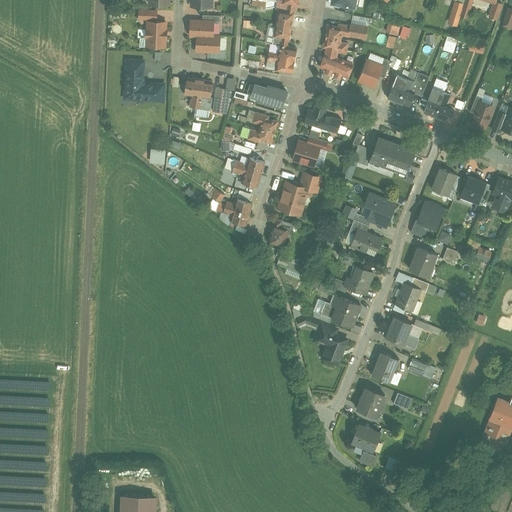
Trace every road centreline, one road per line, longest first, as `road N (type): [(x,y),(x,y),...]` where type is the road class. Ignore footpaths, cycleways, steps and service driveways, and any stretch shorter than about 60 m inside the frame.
road 1 (residential): [(303,81),(256,236),(320,439)]
road 2 (residential): [(439,136),(320,439)]
road 3 (residential): [(303,81),(183,58),(180,0)]
road 4 (residential): [(439,136),(303,81)]
